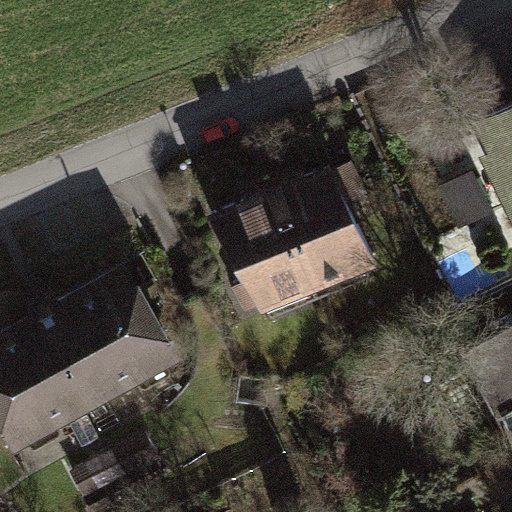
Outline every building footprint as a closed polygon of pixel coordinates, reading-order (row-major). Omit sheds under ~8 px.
[(501,182),(511,204),(511,103),(482,118),(511,178),(501,182)] [(330,164),(275,186),(314,281),(376,255),(347,196),(364,187),(350,157),(331,166),(330,164)] [(262,301),(314,281),(275,186),(213,211),(248,277),(236,284),(248,306),(260,299),(262,301)] [(0,408),(11,429),(26,432),(165,355),(169,342),(130,271),(117,268),(60,299),(49,295),(36,302),(34,314),(0,331),(0,408)] [(511,323),(465,348),(511,435),(511,323)] [(143,433),(117,447),(128,467),(154,453),(143,433)] [(117,447),(86,464),(94,479),(83,485),(86,490),(128,467),(117,447)] [(86,464),(75,470),(83,485),(94,479),(86,464)]
